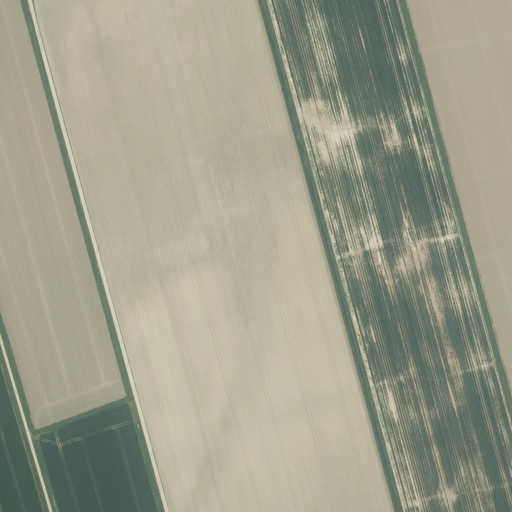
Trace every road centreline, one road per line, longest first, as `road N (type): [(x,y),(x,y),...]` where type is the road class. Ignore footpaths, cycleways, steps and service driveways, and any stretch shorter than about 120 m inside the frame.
road 1 (track): [(29,0),(166,511)]
road 2 (track): [(0,338),(50,511)]
